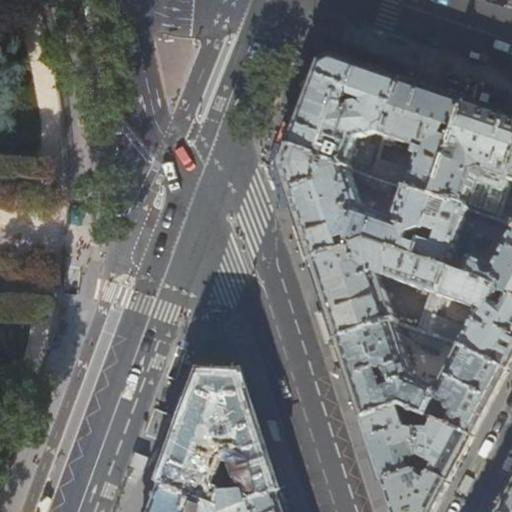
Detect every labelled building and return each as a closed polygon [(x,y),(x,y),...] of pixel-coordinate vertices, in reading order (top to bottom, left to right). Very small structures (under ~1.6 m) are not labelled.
[(352,62),(406,79),(411,65),(340,43),(335,57),(352,62)] [(302,113),(321,64),(308,57),(288,107),(302,113)] [(356,172),(373,178),(377,164),(371,161),(376,147),(369,144),(372,135),(378,133),(387,137),(407,80),(406,79),(352,62),(335,57),(329,60),(321,64),(302,113),(300,121),(289,147),(350,169),(356,172)] [(393,184),(407,189),(436,199),(469,102),(433,89),(407,80),(387,137),(384,144),(391,147),(393,139),(419,148),(416,156),(420,157),(415,173),(379,160),(377,164),(373,178),(393,184)] [(471,102),(500,112),(504,98),(476,89),(471,102)] [(511,181),(511,116),(506,114),(500,112),(471,102),(469,102),(436,199),(469,210),(499,220),(511,181)] [(287,209),(294,206),(282,167),(289,149),(278,144),(272,160),(287,209)] [(305,238),(312,263),(373,243),(416,258),(420,246),(409,243),(410,239),(425,231),(436,199),(407,189),(396,220),(362,209),(350,169),(289,147),(289,149),(282,167),(294,206),(297,216),(301,226),(305,238)] [(373,178),(356,172),(358,180),(369,183),(372,188),(386,191),(391,190),(393,184),(373,178)] [(487,283),(511,296),(511,235),(508,244),(504,242),(501,243),(489,264),(474,257),(470,259),(469,263),(459,262),(453,260),(469,210),(436,199),(425,231),(420,246),(416,258),(450,270),(487,283)] [(325,302),(338,342),(397,323),(382,277),(431,293),(418,330),(429,334),(450,270),(416,258),(373,243),(312,263),(317,276),(325,302)] [(461,346),(509,371),(511,364),(511,296),(487,283),(450,270),(429,334),(461,346)] [(446,426),(473,437),(509,371),(461,346),(439,389),(415,379),(397,323),(338,342),(360,411),(363,421),(404,407),(419,414),(428,417),(429,418),(435,404),(436,405),(437,402),(448,406),(448,407),(449,409),(450,411),(451,412),(452,413),(453,413),(446,426)] [(284,495),(263,430),(246,376),(205,375),(175,457),(164,488),(229,511),(284,495)] [(372,448),(384,484),(418,473),(421,468),(420,429),(420,422),(419,414),(404,407),(363,421),(372,448)] [(428,417),(419,414),(420,422),(426,422),(428,417)] [(421,468),(449,483),(462,459),(473,437),(446,426),(436,421),(433,428),(420,429),(421,468)] [(390,504),(392,511),(433,511),(438,505),(449,483),(421,468),(418,473),(384,484),(390,504)] [(156,509),(164,488),(151,484),(148,490),(153,492),(148,507),(156,509)] [(289,511),(284,495),(229,511),(164,488),(156,509),(155,511),(289,511)] [(511,511),(511,492),(501,511),(511,511)] [(289,511),(298,511),(292,493),(284,495),(289,511)]
